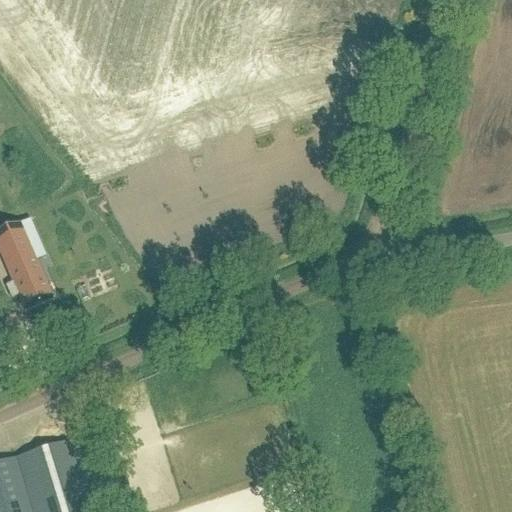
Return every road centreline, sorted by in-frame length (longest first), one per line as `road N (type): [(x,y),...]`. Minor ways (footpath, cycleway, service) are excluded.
road 1 (unclassified): [(0,414),(371,263)]
road 2 (unclassified): [(371,263),(444,0)]
road 3 (unclassified): [(371,263),(511,239)]
